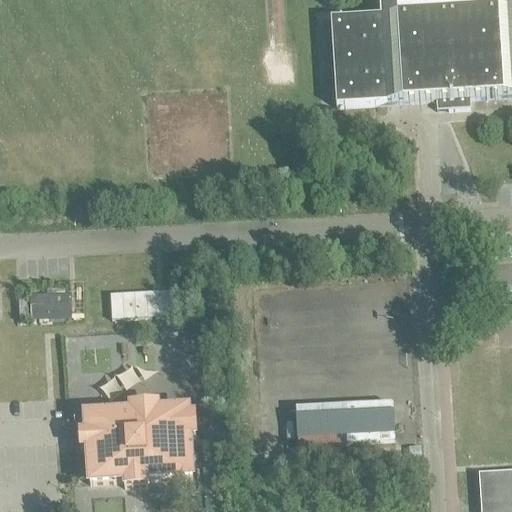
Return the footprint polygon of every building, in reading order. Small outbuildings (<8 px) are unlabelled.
[(348,22),(330,23),(330,25),(336,110),(386,107),(419,105),(436,104),(436,114),(470,112),(469,102),(503,100),(511,99),(511,0),(378,0),(380,20),(348,22)] [(110,298),(111,323),(182,319),(181,294),(110,298)] [(30,300),(31,320),(71,318),(70,298),(30,300)] [(392,406),(295,412),(298,454),(395,448),(392,406)] [(86,436),(79,436),(80,453),(87,452),(89,488),(123,486),(124,491),(147,490),(146,484),(192,481),(189,441),(195,440),(193,418),(188,418),(187,412),(158,414),(158,408),(129,410),(130,415),(85,418),(86,436)] [(511,511),(511,475),(508,476),(507,475),(506,475),(506,476),(479,477),(478,477),(477,477),(477,478),(478,478),(479,505),(479,506),(480,507),(479,511),(511,511)]
